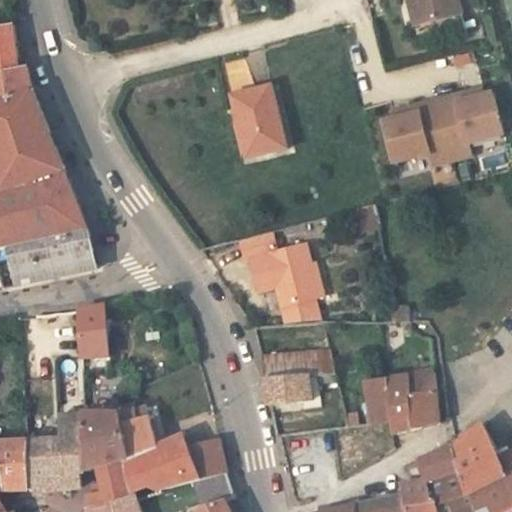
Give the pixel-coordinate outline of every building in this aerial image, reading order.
[(409,0),(416,31),(425,29),(419,0),(409,0)] [(419,0),(425,29),(465,20),(461,0),(419,0)] [(0,28),(0,73),(14,71),(6,28),(0,28)] [(22,70),(14,71),(0,73),(0,96),(26,90),(22,70)] [(287,150),(274,89),(233,97),(247,160),(287,150)] [(0,198),(58,175),(26,90),(0,96),(0,198)] [(472,94),(473,101),(483,100),(481,92),(475,93),(472,94)] [(472,94),(436,103),(437,103),(449,162),(469,158),(466,147),(502,139),(493,97),(483,100),(473,101),(472,94)] [(393,121),(383,123),(391,163),(427,155),(429,167),(449,162),(437,103),(401,111),(402,118),(393,121)] [(391,114),(393,121),(402,118),(401,111),(396,112),(391,114)] [(0,259),(80,234),(59,179),(58,175),(0,198),(0,259)] [(280,331),(310,324),(318,321),(305,268),(276,276),(270,257),(239,265),(245,285),(248,284),(257,314),(273,310),(280,331)] [(86,326),(87,385),(113,385),(113,374),(118,375),(117,322),(86,326)] [(310,324),(280,331),(285,349),(316,348),(310,324)] [(423,368),(423,377),(391,381),(396,425),(400,439),(421,433),(440,428),(435,366),(423,368)] [(266,406),(308,401),(335,397),(329,373),(262,385),(266,406)] [(391,381),(375,383),(367,384),(373,429),(396,425),(391,381)] [(90,468),(88,411),(88,399),(77,399),(78,412),(70,413),(69,436),(27,437),(32,461),(38,489),(51,494),(79,485),(79,472),(90,468)] [(208,483),(195,447),(191,434),(163,446),(150,415),(139,421),(133,400),(132,399),(125,399),(125,405),(128,454),(97,465),(100,484),(93,485),(94,493),(88,494),(90,511),(112,507),(133,503),(156,499),(158,494),(166,492),(208,483)] [(270,422),(272,434),(313,425),(308,401),(266,406),(270,422)] [(97,465),(128,454),(125,405),(88,411),(90,468),(97,465)] [(365,430),(362,418),(352,420),(355,432),(365,430)] [(511,511),(511,458),(494,466),(479,434),(456,448),(469,493),(441,505),(441,511),(451,511),(471,505),(473,511),(511,511)] [(38,489),(32,461),(27,437),(0,437),(0,448),(3,483),(24,484),(38,489)] [(233,477),(223,439),(195,447),(208,483),(233,477)] [(469,493),(456,448),(454,449),(432,460),(418,467),(423,483),(430,508),(441,505),(469,493)] [(208,483),(166,492),(171,511),(161,511),(160,506),(134,510),(133,503),(112,507),(112,511),(234,511),(233,507),(240,506),(233,477),(208,483)] [(402,511),(441,511),(441,505),(430,508),(423,483),(409,488),(399,491),(401,503),(402,511)] [(379,511),(402,511),(401,503),(388,506),(379,509),(379,511)]
